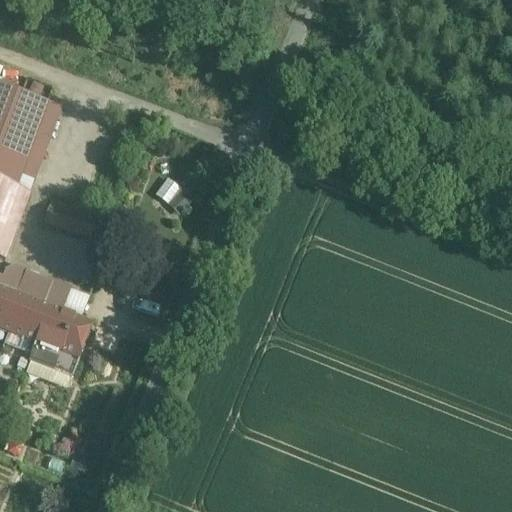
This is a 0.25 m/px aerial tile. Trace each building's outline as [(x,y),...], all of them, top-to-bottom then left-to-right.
[(0,146),(19,94),(0,87),(0,146)] [(19,94),(0,146),(0,184),(18,191),(49,105),(19,94)] [(168,180),(156,196),(168,205),(180,189),(168,180)] [(0,184),(0,261),(3,263),(28,195),(18,191),(0,184)] [(166,208),(178,220),(194,202),(183,191),(166,208)] [(128,233),(51,204),(44,224),(121,253),(128,233)] [(14,298),(0,292),(0,331),(1,332),(14,298)] [(61,317),(14,298),(1,332),(47,351),(61,317)] [(91,328),(61,317),(47,351),(61,356),(54,373),(71,379),(91,328)]
